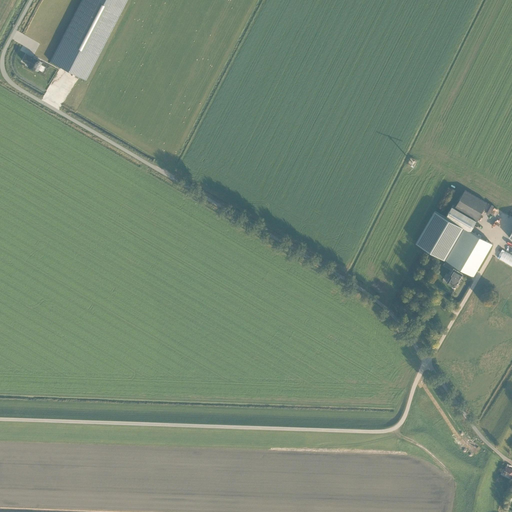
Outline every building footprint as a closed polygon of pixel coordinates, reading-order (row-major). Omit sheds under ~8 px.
[(81,0),(50,61),(86,79),(126,0),(81,0)] [(20,50),(16,57),(22,60),(21,63),(30,68),(35,58),(26,53),(26,54),(20,50)] [(465,163),(438,210),(471,230),(498,183),(465,163)] [(471,230),(438,210),(419,243),(473,276),(492,243),(471,230)] [(502,255),(500,259),(511,265),(511,254),(502,249),(500,254),(502,255)] [(453,268),(449,275),(450,276),(447,281),(451,284),(451,286),(453,287),(455,286),(463,274),(453,268)] [(503,468),(500,473),(510,478),(511,476),(511,473),(511,468),(506,466),(504,468),(503,468)]
